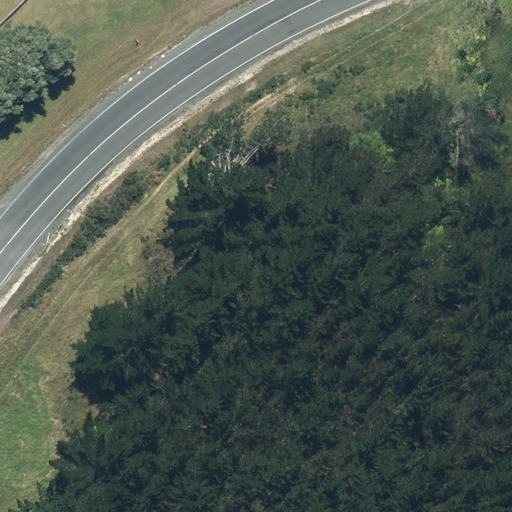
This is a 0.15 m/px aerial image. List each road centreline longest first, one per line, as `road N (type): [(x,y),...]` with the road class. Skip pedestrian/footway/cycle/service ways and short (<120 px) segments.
road 1 (track): [(0,426),(24,381),(148,219),(292,87),(426,0)]
road 2 (tertiary): [(325,0),(126,113),(0,251)]
